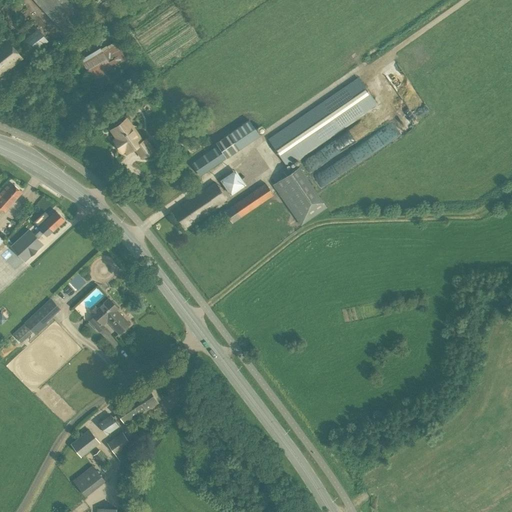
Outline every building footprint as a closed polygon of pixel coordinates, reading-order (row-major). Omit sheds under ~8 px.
[(0,0),(0,24),(14,41),(26,31),(4,5),(0,0)] [(34,0),(66,35),(87,16),(72,0),(34,0)] [(0,75),(21,59),(5,38),(3,40),(4,41),(0,44),(0,75)] [(102,44),(77,60),(88,77),(113,61),(102,44)] [(285,164),(375,103),(358,79),(269,140),(285,164)] [(142,157),(152,150),(145,139),(142,142),(126,119),(111,130),(120,143),(117,146),(121,152),(124,149),(127,153),(134,147),(142,157)] [(216,143),(226,158),(259,135),(249,120),(216,143)] [(199,176),(226,158),(218,145),(191,163),(199,176)] [(326,207),(298,166),(272,184),(301,225),(326,207)] [(220,180),(230,195),(246,184),(235,169),(220,180)] [(185,227),(226,199),(215,182),(173,211),(185,227)] [(232,222),(272,195),(265,183),(224,211),(232,222)] [(5,211),(21,192),(12,184),(9,187),(7,186),(0,193),(0,208),(1,207),(5,211)] [(45,211),(34,221),(38,226),(41,229),(44,232),(47,236),(64,220),(56,211),(49,216),(45,211)] [(29,230),(1,256),(14,270),(42,244),(37,239),(44,232),(41,229),(33,235),(29,230)] [(49,298),(23,322),(24,323),(12,334),(20,342),(32,331),(33,333),(59,308),(49,298)] [(118,333),(129,323),(114,308),(116,306),(108,298),(97,308),(94,306),(89,311),(94,316),(89,320),(98,331),(103,326),(101,323),(105,319),(118,333)] [(157,402),(146,385),(135,393),(135,395),(115,409),(126,424),(128,423),(127,421),(145,408),(146,410),(157,402)] [(81,456),(99,442),(89,429),(71,443),(81,456)] [(119,460),(130,453),(125,446),(129,443),(122,433),(107,443),(119,460)] [(93,455),(101,465),(107,459),(98,450),(93,455)] [(73,480),(85,495),(104,481),(92,465),(73,480)]
